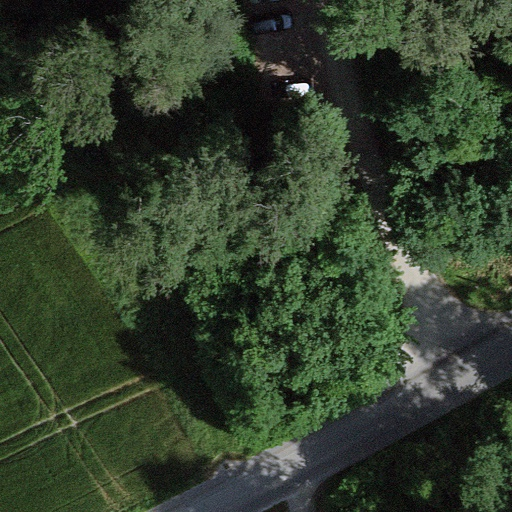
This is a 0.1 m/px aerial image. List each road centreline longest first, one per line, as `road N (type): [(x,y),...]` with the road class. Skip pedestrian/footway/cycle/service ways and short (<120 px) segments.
road 1 (track): [(332,0),(343,87),(367,162),(459,375)]
road 2 (tertiary): [(511,345),(209,511)]
